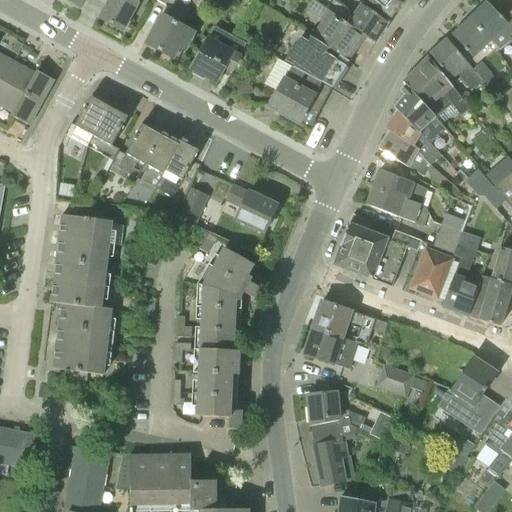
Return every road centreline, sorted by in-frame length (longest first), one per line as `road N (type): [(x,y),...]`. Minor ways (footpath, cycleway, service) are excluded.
road 1 (residential): [(50,505),(56,417),(15,408),(36,164)]
road 2 (residential): [(94,55),(338,188)]
road 3 (residential): [(286,511),(271,360),(304,264)]
road 4 (residential): [(304,264),(511,356)]
road 5 (residential): [(338,188),(390,64),(437,0)]
road 6 (residential): [(36,164),(94,55)]
